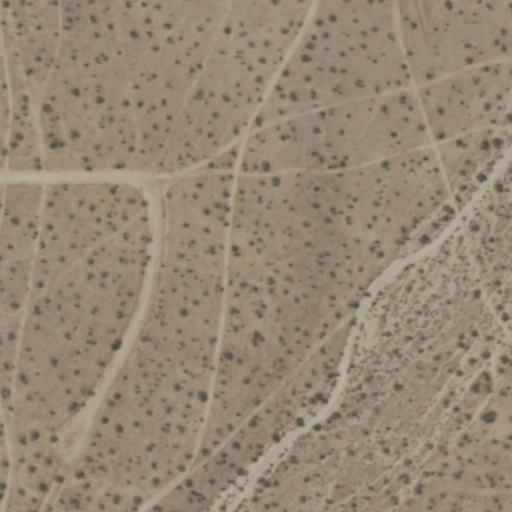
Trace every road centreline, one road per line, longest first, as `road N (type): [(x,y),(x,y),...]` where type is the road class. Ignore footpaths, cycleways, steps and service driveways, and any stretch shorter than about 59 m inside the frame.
road 1 (track): [(72,448),(152,300),(149,195)]
road 2 (track): [(0,184),(129,184),(149,195)]
